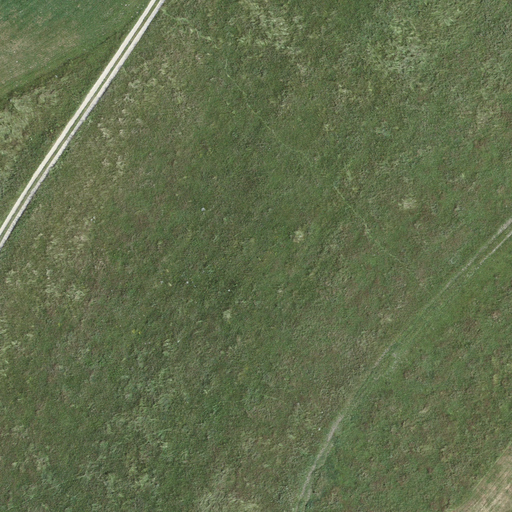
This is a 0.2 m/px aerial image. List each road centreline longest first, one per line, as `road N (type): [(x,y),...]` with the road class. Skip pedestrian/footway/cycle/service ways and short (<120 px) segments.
road 1 (track): [(511,232),(415,326),(323,456),(301,511)]
road 2 (track): [(0,248),(157,0)]
